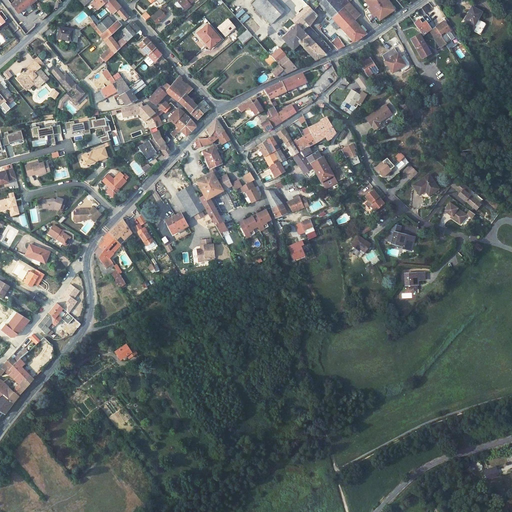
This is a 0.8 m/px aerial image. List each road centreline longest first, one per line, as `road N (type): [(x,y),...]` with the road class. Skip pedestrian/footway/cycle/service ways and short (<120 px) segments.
road 1 (residential): [(321,97),(349,122),(395,202),(451,235),(490,241)]
road 2 (tertiary): [(87,258),(91,301),(83,326),(0,433)]
road 3 (tertiary): [(201,127),(115,216),(87,258)]
road 4 (residential): [(376,511),(435,461),(511,438)]
road 5 (residential): [(118,0),(219,109)]
road 6 (residential): [(0,364),(87,258)]
road 7 (tertiary): [(331,58),(219,109)]
